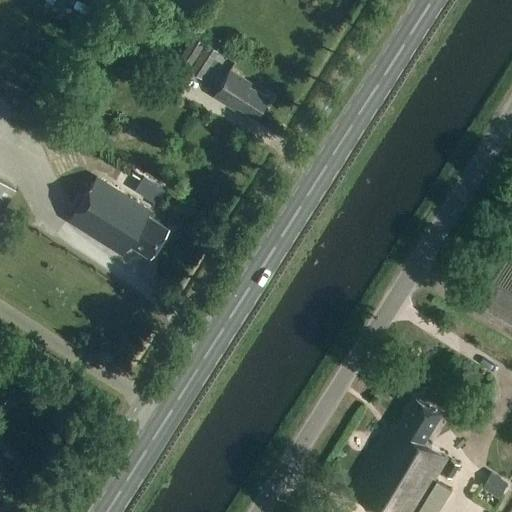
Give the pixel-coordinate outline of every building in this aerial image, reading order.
[(201,80),(218,53),(192,37),(176,65),(201,80)] [(253,116),(266,96),(247,85),(249,82),(228,69),(212,95),(233,108),(235,105),(253,116)] [(148,257),(167,229),(146,215),(149,211),(96,176),(67,220),(121,255),(128,244),(148,257)] [(0,217),(17,191),(0,180),(0,217)] [(159,199),(164,189),(154,183),(148,193),(159,199)] [(106,364),(112,355),(99,348),(94,356),(106,364)] [(0,398),(12,407),(22,394),(10,385),(0,398)] [(425,441),(443,412),(415,396),(398,424),(392,421),(349,491),(383,511),(414,511),(449,456),(425,441)] [(452,479),(462,464),(452,457),(442,473),(452,479)] [(0,488),(14,468),(0,458),(0,488)] [(491,473),(482,488),(498,499),(508,484),(491,473)]
